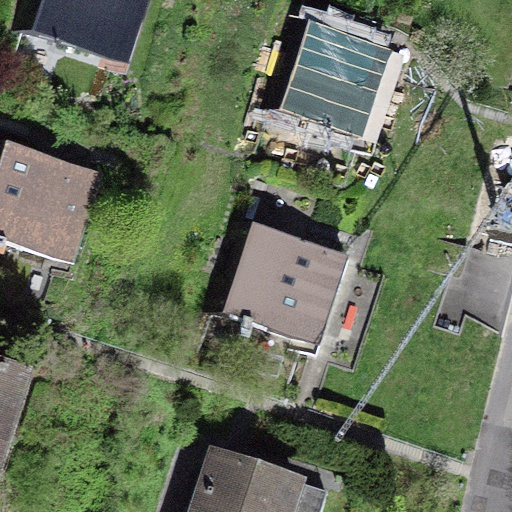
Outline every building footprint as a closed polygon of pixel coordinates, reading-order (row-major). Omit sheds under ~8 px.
[(151,0),(42,0),(31,32),(128,66),(151,0)] [(511,0),(467,0),(460,19),(511,40),(511,37),(511,0)] [(460,19),(441,65),(495,86),(511,40),(460,19)] [(405,52),(309,21),(280,112),(376,143),(405,52)] [(104,173),(6,140),(0,157),(0,236),(75,261),(104,173)] [(353,255),(253,223),(224,312),(323,345),(353,255)] [(463,243),(404,230),(396,263),(455,276),(463,243)] [(0,356),(0,469),(32,366),(0,356)] [(316,511),(326,486),(211,446),(188,511),(316,511)]
